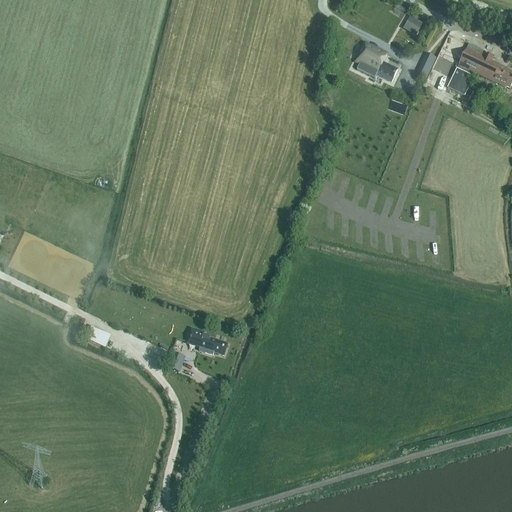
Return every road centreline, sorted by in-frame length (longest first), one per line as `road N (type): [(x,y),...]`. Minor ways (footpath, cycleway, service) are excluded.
road 1 (track): [(174,511),(165,486),(181,423),(155,373),(80,313),(0,277)]
road 2 (track): [(511,431),(234,511)]
